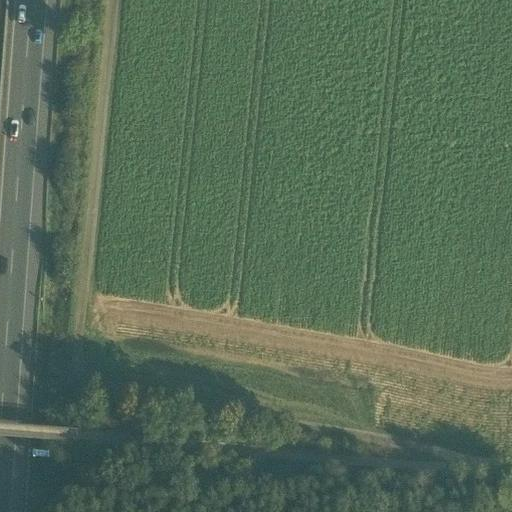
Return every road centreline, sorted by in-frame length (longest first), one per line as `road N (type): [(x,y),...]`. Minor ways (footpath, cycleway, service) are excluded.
road 1 (track): [(469,467),(445,453),(107,394),(78,364),(114,0)]
road 2 (motorway): [(0,389),(27,0)]
